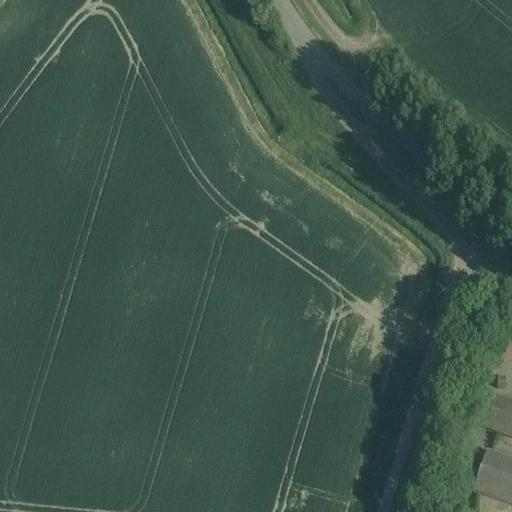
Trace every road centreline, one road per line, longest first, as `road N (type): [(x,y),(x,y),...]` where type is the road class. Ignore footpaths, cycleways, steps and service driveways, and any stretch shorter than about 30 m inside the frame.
road 1 (unclassified): [(511,224),(388,128),(302,42),(274,0)]
road 2 (track): [(385,511),(440,331),(478,252)]
